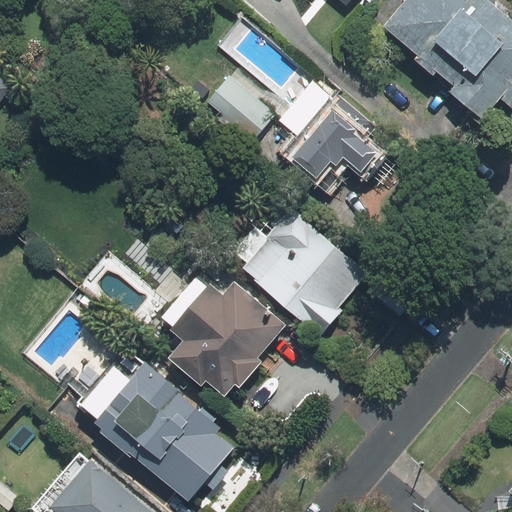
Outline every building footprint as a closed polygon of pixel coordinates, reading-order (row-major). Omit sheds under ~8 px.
[(330,0),(345,12),(354,0),(330,0)] [(495,7),(487,0),(401,0),(374,33),(408,62),(404,67),(475,127),(496,102),(511,114),(511,112),(511,30),(490,13),(495,7)] [(274,116),(228,77),(202,108),(248,147),(274,116)] [(398,145),(317,82),(275,135),(287,145),(274,161),(320,197),(342,170),(364,187),(398,145)] [(0,83),(0,104),(11,92),(0,83)] [(250,227),(220,264),(317,340),(367,276),(285,211),(264,238),(250,227)] [(192,279),(152,324),(176,345),(160,364),(193,393),(200,386),(220,402),(230,391),(234,394),(258,367),(254,363),(281,333),(229,287),(217,301),(192,279)] [(137,368),(87,430),(182,508),(200,486),(211,496),(227,476),(216,467),(233,446),(137,368)] [(144,511),(72,456),(27,511),(144,511)] [(0,484),(0,509),(3,511),(8,511),(18,500),(0,484)]
